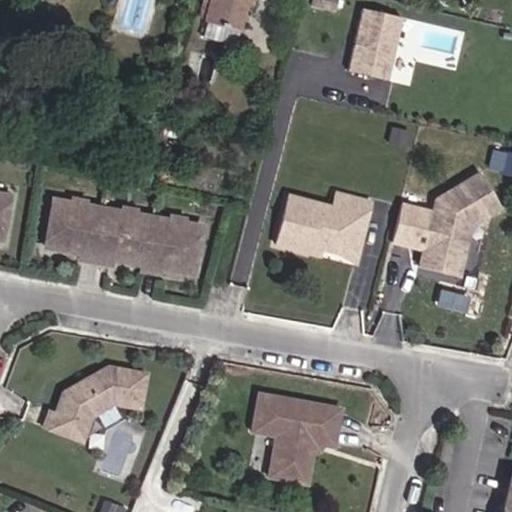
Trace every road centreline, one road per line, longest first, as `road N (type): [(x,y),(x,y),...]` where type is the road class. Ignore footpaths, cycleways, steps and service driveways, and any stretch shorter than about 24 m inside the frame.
road 1 (residential): [(16,287),(434,361)]
road 2 (unknown): [(227,324),(268,118),(304,78),(357,88)]
road 3 (residential): [(434,361),(402,511)]
